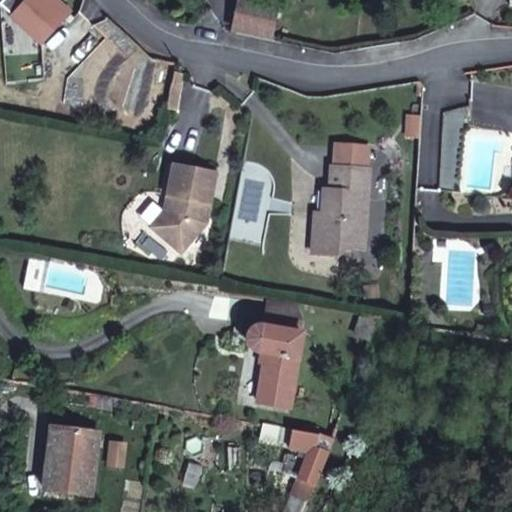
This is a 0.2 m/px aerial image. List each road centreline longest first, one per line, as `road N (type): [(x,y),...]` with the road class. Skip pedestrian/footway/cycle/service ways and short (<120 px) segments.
road 1 (unclassified): [(110,0),(149,39),(313,79),(511,50)]
road 2 (unknown): [(431,60),(432,193),(511,205)]
